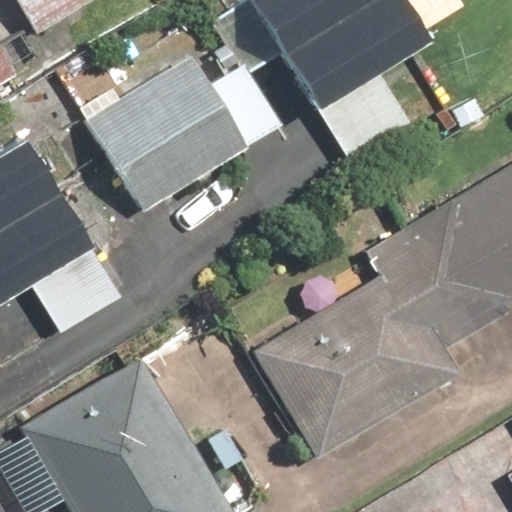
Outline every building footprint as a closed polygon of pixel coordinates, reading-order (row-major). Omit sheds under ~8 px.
[(26,0),(42,26),(89,0),(26,0)] [(416,0),(266,0),(323,103),(439,40),(416,0)] [(0,32),(0,90),(25,77),(0,32)] [(197,47),(91,117),(157,216),(263,146),(197,47)] [(43,130),(0,155),(0,295),(105,231),(43,130)] [(387,276),(268,344),(329,452),(467,374),(451,346),(511,311),(511,171),(373,251),(387,276)] [(241,511),(157,359),(35,426),(81,511),(241,511)] [(511,496),(511,511),(511,474),(502,480),(511,496)]
